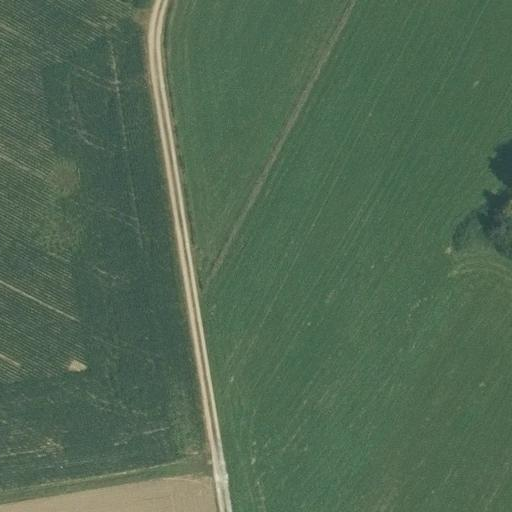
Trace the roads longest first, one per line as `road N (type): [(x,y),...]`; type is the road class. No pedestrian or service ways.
road 1 (track): [(162,0),(154,58),(224,511)]
road 2 (track): [(0,498),(216,463)]
